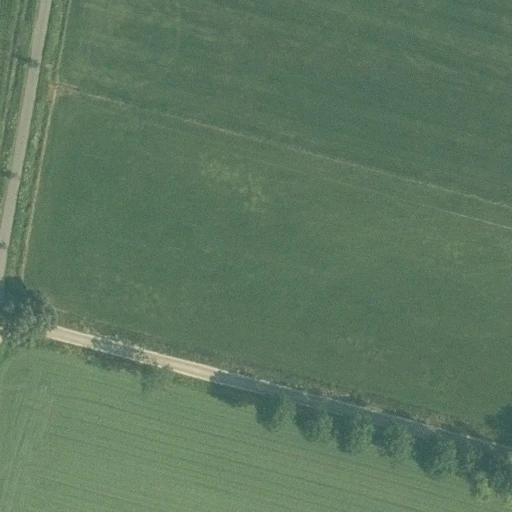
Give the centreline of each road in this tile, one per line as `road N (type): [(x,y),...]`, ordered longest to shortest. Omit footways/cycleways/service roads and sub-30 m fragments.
road 1 (unclassified): [(511,452),(0,316)]
road 2 (unclassified): [(0,254),(46,0)]
